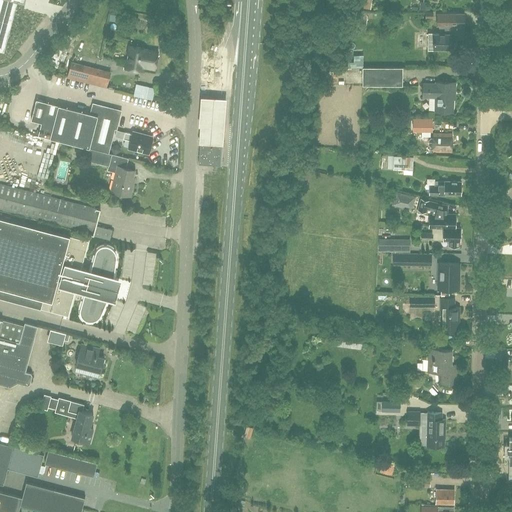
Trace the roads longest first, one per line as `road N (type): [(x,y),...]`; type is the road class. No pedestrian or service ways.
road 1 (unclassified): [(175,511),(191,0)]
road 2 (unclassified): [(477,511),(486,116)]
road 3 (primary): [(209,511),(237,157)]
road 4 (unknown): [(182,340),(128,339),(0,304)]
road 5 (unknown): [(175,507),(49,479),(18,496)]
road 6 (primary): [(251,0),(237,157)]
